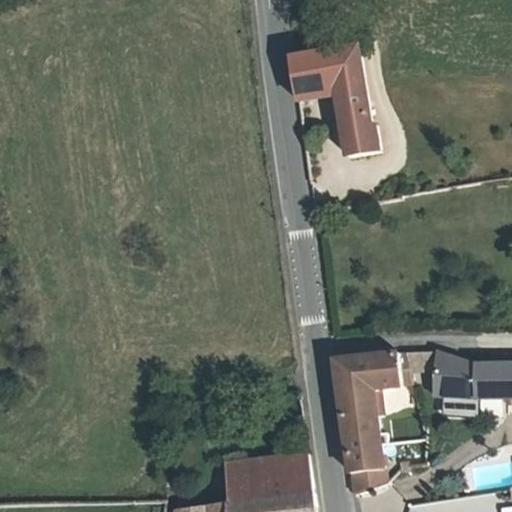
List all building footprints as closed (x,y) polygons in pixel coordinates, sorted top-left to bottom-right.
[(365,47),(296,57),(301,103),(345,99),(354,153),(386,147),(382,125),(378,126),(365,47)] [(511,371),(489,373),(438,358),(438,395),(460,396),(490,398),(511,398),(511,371)] [(355,478),(391,473),(380,399),(404,393),(403,370),(389,362),(338,370),(355,478)] [(490,398),(460,396),(460,409),(491,411),(490,398)] [(315,511),(306,453),(226,467),(231,501),(164,511),(158,511),(157,511),(315,511)] [(391,473),(355,478),(357,494),(393,487),(391,473)]
